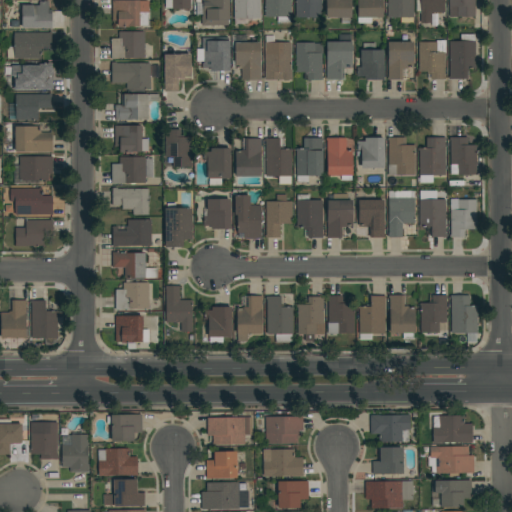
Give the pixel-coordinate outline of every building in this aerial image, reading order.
[(140,0),(140,2),(149,2),(149,27),(129,27),(118,27),(118,21),(112,21),(112,0),(140,0)] [(172,9),(172,0),(190,0),(190,9),(172,9)] [(229,0),(229,20),(228,20),(228,25),(202,26),(201,16),(202,16),(202,15),(198,15),(198,18),(196,18),(196,0),(229,0)] [(260,0),(260,18),(234,18),(234,0),(260,0)] [(265,0),(290,0),(291,17),(290,17),(290,23),(277,23),(277,17),(265,17),(265,0)] [(295,0),(321,0),(321,8),(323,8),(323,18),(312,18),(296,18),(295,0)] [(326,0),(351,0),(352,18),(326,18),(326,0)] [(358,24),(357,0),(382,0),(383,18),(371,18),(371,24),(358,24)] [(387,0),(413,0),(413,17),(413,23),(400,23),(400,18),(387,18),(387,0)] [(444,0),(444,13),(431,13),(431,23),(428,23),(428,24),(424,24),(424,23),(421,23),(421,11),(416,11),(416,0),(444,0)] [(475,0),(475,17),(450,17),(449,7),(449,0),(475,0)] [(21,28),(22,5),(39,5),(39,1),(48,1),(48,10),(52,10),(52,29),(21,28)] [(49,33),(49,32),(51,32),(51,47),(43,47),(43,50),(40,50),(40,59),(14,59),(14,33),(49,33)] [(144,58),(128,58),(118,58),(118,59),(111,59),(111,39),(118,39),(118,32),(144,32),(144,58)] [(475,66),(476,66),(476,68),(468,68),(468,79),(448,79),(448,76),(449,76),(449,41),(460,41),(460,34),(474,34),(474,41),(475,41),(475,66)] [(260,78),(261,78),(261,80),(241,81),(241,69),(235,69),(234,43),(235,43),(235,36),(247,35),(247,43),(260,42),(260,78)] [(265,43),(265,36),(274,36),(274,42),(291,42),(291,70),(292,70),(292,80),(288,80),(288,81),(284,81),(283,80),(264,80),(264,78),(265,78),(265,43)] [(436,42),(436,40),(445,40),(445,54),(445,77),(446,77),(446,79),(431,79),(431,74),(427,74),(427,72),(418,72),(418,42),(436,42)] [(230,71),(211,71),(211,68),(202,68),(202,58),(206,58),(206,41),(229,41),(230,71)] [(326,42),(352,42),(352,68),(345,68),(345,69),(342,69),(342,80),(326,80),(326,78),(326,42)] [(413,42),(413,68),(407,68),(407,69),(402,69),(402,80),(387,80),(387,78),(388,78),(388,42),(413,42)] [(295,43),(314,43),(314,44),(322,44),(322,53),(322,78),(323,78),(323,80),(304,80),(304,73),(295,73),(295,70),(296,70),(295,43)] [(384,80),(365,80),(365,77),(356,77),(356,67),(361,67),(361,61),(360,61),(360,50),(362,50),(362,43),(375,43),(375,50),(384,50),(384,80)] [(164,55),(190,55),(190,77),(179,77),(179,91),(164,91),(164,87),(165,87),(164,55)] [(150,89),(144,89),(144,94),(128,94),(128,90),(126,90),(126,83),(111,83),(111,62),(116,62),(116,64),(150,63),(150,89)] [(39,66),(39,64),(50,64),(50,66),(51,66),(52,71),(50,71),(50,72),(51,72),(52,91),(49,91),(49,90),(38,90),(38,87),(29,87),(29,90),(13,90),(13,77),(12,77),(12,66),(39,66)] [(49,95),(49,94),(52,94),(51,108),(38,108),(38,120),(15,120),(15,95),(49,95)] [(147,102),(147,120),(120,120),(120,121),(115,121),(115,105),(122,105),(122,95),(123,95),(123,94),(159,94),(159,102),(147,102)] [(14,152),(14,126),(41,126),(41,128),(40,128),(40,131),(41,131),(41,133),(52,133),(52,153),(50,153),(50,152),(14,152)] [(141,126),(141,139),(148,139),(148,152),(131,152),(131,153),(120,153),(120,147),(115,147),(114,126),(141,126)] [(180,137),(191,137),(191,167),(163,167),(163,157),(165,157),(166,145),(165,145),(165,130),(180,130),(180,137)] [(360,173),(360,163),(361,163),(361,151),(357,151),(357,142),(364,142),(364,138),(371,138),(371,134),(383,134),(383,137),(384,137),(384,168),(383,168),(383,173),(360,173)] [(396,175),(396,165),(388,165),(388,140),(387,140),(387,137),(406,138),(406,145),(415,145),(415,148),(414,148),(414,175),(396,175)] [(323,138),(323,141),(323,176),(308,176),(308,183),(297,183),(297,176),(296,176),(296,151),(295,151),(295,149),(303,149),(303,138),(323,138)] [(352,181),(341,181),(341,176),(326,176),(327,140),(326,140),(326,138),(341,138),(341,149),(347,149),(347,150),(352,150),(352,181)] [(445,175),(433,175),(433,183),(420,183),(420,176),(419,176),(419,150),(418,150),(418,148),(426,148),(426,138),(446,138),(446,140),(445,140),(445,175)] [(450,140),(449,140),(449,138),(468,138),(468,145),(477,145),(477,147),(476,147),(476,175),(450,175),(450,140)] [(235,177),(235,151),(242,151),(242,150),(243,150),(243,139),(261,139),(261,141),(260,141),(261,176),(235,177)] [(291,176),(265,177),(265,141),(264,141),(264,139),(279,139),(279,149),(292,149),(292,152),(291,152),(291,176)] [(230,148),(230,179),(221,179),(221,186),(209,186),(209,179),(207,179),(207,161),(203,161),(203,152),(211,152),(211,148),(230,148)] [(53,157),(53,174),(48,174),(48,181),(19,181),(19,157),(53,157)] [(145,157),(145,159),(153,159),(153,178),(145,178),(145,183),(117,183),(117,185),(111,185),(111,164),(119,164),(119,157),(145,157)] [(39,189),(39,188),(41,188),(42,196),(44,196),(44,200),(52,200),(52,215),(50,215),(14,215),(14,202),(10,202),(10,189),(39,189)] [(112,188),(117,188),(117,189),(148,189),(148,215),(133,215),(133,210),(122,210),(122,206),(112,206),(112,188)] [(388,238),(388,233),(389,191),(410,191),(410,198),(414,198),(414,224),(402,223),(402,238),(388,238)] [(445,235),(446,235),(446,237),(431,237),(431,229),(427,229),(427,227),(419,227),(419,225),(419,200),(420,200),(420,191),(436,191),(436,200),(445,200),(445,235)] [(352,226),(346,226),(346,227),(341,227),(341,238),(326,238),(326,236),(327,236),(327,200),(333,200),(333,194),(348,194),(348,201),(352,201),(352,226)] [(265,238),(265,235),(266,202),(276,202),(276,195),(286,195),(286,201),(291,201),(291,223),(280,223),(280,238),(265,238)] [(322,238),(307,238),(307,230),(304,230),(304,227),(296,228),(296,226),(296,200),(297,200),(297,195),(309,195),(309,200),(322,200),(322,238)] [(261,239),(237,239),(237,215),(235,215),(234,196),(250,196),(250,206),(261,206),(261,239)] [(230,229),(211,230),(211,226),(203,226),(203,216),(207,216),(207,199),(230,199),(230,229)] [(384,200),(384,230),(384,235),(385,235),(385,238),(370,238),(370,227),(366,227),(366,226),(358,226),(358,200),(384,200)] [(476,227),(477,227),(477,229),(467,229),(467,232),(464,232),(464,237),(449,237),(449,235),(450,235),(450,210),(458,210),(458,200),(476,200),(476,227)] [(191,238),(192,238),(192,240),(183,240),(183,248),(164,248),(164,245),(165,245),(165,220),(166,220),(166,211),(173,211),(173,210),(191,210),(191,238)] [(50,220),(50,219),(52,219),(52,233),(45,233),(45,247),(42,247),(42,246),(15,246),(15,228),(25,228),(25,220),(50,220)] [(151,220),(151,246),(118,246),(118,247),(112,247),(112,227),(117,227),(117,231),(126,231),(126,227),(127,227),(127,220),(151,220)] [(112,252),(119,252),(119,253),(145,253),(145,268),(157,268),(157,279),(144,278),(144,281),(126,280),(126,278),(124,278),(124,268),(112,268),(112,252)] [(149,309),(123,309),(123,310),(116,310),(115,290),(123,290),(123,283),(126,283),(126,281),(132,281),(132,283),(148,283),(149,309)] [(166,289),(165,289),(165,286),(179,286),(179,300),(192,300),(192,332),(181,332),(181,323),(166,323),(166,289)] [(404,306),(409,306),(409,307),(415,307),(414,340),(403,340),(403,334),(389,333),(389,298),(388,298),(388,295),(404,295),(404,306)] [(432,303),(432,295),(447,296),(447,298),(446,298),(446,323),(439,323),(439,333),(420,333),(420,311),(419,311),(419,303),(432,303)] [(263,296),(263,299),(262,299),(262,334),(247,334),(247,341),(244,344),(240,344),(237,342),(237,334),(236,334),(236,308),(243,308),(243,307),(247,307),(247,296),(263,296)] [(266,300),(266,297),(281,296),(281,307),(294,307),(294,309),(292,309),(292,334),(292,343),(275,343),(275,334),(267,334),(266,300)] [(342,296),(342,304),(355,303),(355,306),(354,306),(354,333),(336,334),(327,334),(327,323),(328,323),(328,299),(327,299),(327,296),(342,296)] [(385,334),(359,334),(359,309),(358,309),(358,307),(370,307),(370,296),(386,296),(386,298),(384,298),(385,334)] [(451,298),(450,298),(450,296),(469,296),(469,306),(478,306),(478,308),(477,308),(477,334),(451,333),(451,298)] [(325,297),(325,300),(323,300),(323,324),(324,324),(324,335),(297,335),(297,308),(296,308),(296,305),(308,305),(308,297),(325,297)] [(11,300),(27,300),(27,303),(26,303),(26,338),(1,338),(0,312),(8,312),(11,311),(11,300)] [(31,303),(30,303),(30,301),(45,301),(45,311),(58,311),(58,314),(57,314),(57,339),(56,339),(57,345),(45,345),(45,339),(31,339),(31,303)] [(216,337),(216,339),(210,339),(210,337),(205,337),(205,332),(208,332),(208,320),(204,320),(204,310),(211,310),(211,307),(232,307),(231,337),(216,337)] [(143,316),(143,330),(149,330),(149,342),(133,342),(133,343),(121,343),(121,342),(115,342),(115,316),(143,316)] [(141,415),(141,433),(134,433),(134,442),(111,442),(111,415),(141,415)] [(410,415),(410,430),(402,430),(402,442),(379,443),(379,434),(370,434),(370,415),(410,415)] [(433,443),(432,417),(439,416),(464,416),(464,424),(472,424),(472,443),(433,443)] [(252,417),(252,435),(245,435),(245,445),(213,445),(213,436),(207,436),(207,418),(252,417)] [(265,418),(302,417),(303,431),(298,431),(298,435),(297,435),(297,443),(265,444),(265,418)] [(22,444),(10,444),(10,455),(0,455),(0,419),(11,419),(11,424),(22,424),(22,444)] [(57,454),(58,454),(58,460),(41,460),(41,454),(30,454),(30,450),(31,450),(31,423),(57,423),(57,454)] [(89,435),(89,442),(88,442),(88,464),(89,464),(89,473),(70,472),(70,468),(61,468),(62,445),(71,445),(71,435),(89,435)] [(474,474),(458,474),(458,476),(449,476),(449,474),(435,474),(435,473),(431,473),(431,467),(428,467),(427,457),(430,457),(430,447),(468,447),(468,456),(473,456),(474,474)] [(372,462),(380,461),(379,448),(402,448),(403,474),(372,475),(372,462)] [(98,476),(98,450),(105,450),(105,449),(129,449),(129,457),(138,457),(138,476),(98,476)] [(263,477),(263,450),(294,450),(294,458),(302,458),(303,476),(263,477)] [(206,479),(206,460),(214,460),(214,452),(237,452),(237,478),(206,479)] [(114,507),(114,505),(104,505),(103,495),(114,494),(113,480),(137,479),(137,493),(145,493),(145,506),(114,507)] [(471,499),(463,499),(463,507),(440,507),(440,493),(434,493),(432,493),(432,482),(434,482),(434,481),(471,480),(471,499)] [(308,481),(308,500),(299,500),(299,508),(278,509),(277,482),(308,481)] [(412,481),(413,500),(402,500),(402,509),(371,509),(371,500),(365,500),(365,482),(412,481)] [(238,482),(238,491),(248,491),(248,508),(239,508),(239,509),(201,510),(201,492),(206,492),(206,483),(238,482)]
